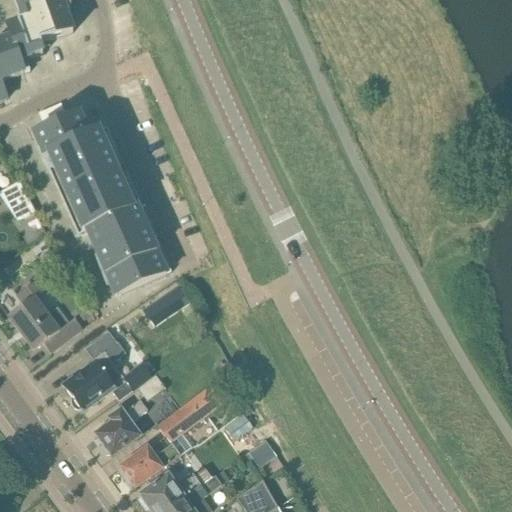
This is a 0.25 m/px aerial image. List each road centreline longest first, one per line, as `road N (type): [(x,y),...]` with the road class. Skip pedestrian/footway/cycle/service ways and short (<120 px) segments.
road 1 (secondary): [(182,0),(285,227),(452,511)]
road 2 (residential): [(99,75),(190,270)]
road 3 (residential): [(92,511),(0,386)]
